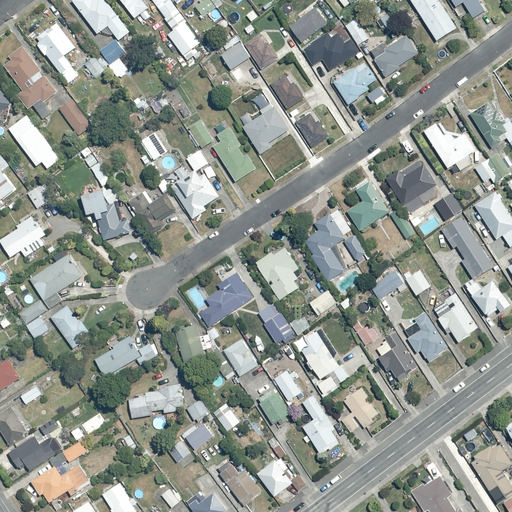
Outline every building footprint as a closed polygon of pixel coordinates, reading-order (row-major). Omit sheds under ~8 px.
[(93,0),(75,0),(74,2),(98,34),(109,26),(120,41),(130,33),(105,0),(93,0)] [(121,0),(136,19),(142,14),(147,20),(154,15),(142,0),(121,0)] [(153,0),(166,17),(165,18),(177,35),(176,36),(180,42),(194,31),(170,0),(153,0)] [(217,8),(211,0),(203,0),(196,6),(205,17),(217,8)] [(211,0),(217,8),(218,9),(224,4),(221,0),(211,0)] [(458,29),(439,0),(411,0),(438,42),(458,29)] [(452,0),(457,7),(464,3),(474,19),(486,12),(478,0),(452,0)] [(328,25),(317,9),(290,26),(301,43),(328,25)] [(259,18),(254,10),(246,15),(252,23),(259,18)] [(420,24),(410,10),(402,16),(412,30),(420,24)] [(370,38),(356,18),(345,25),(359,46),(370,38)] [(77,49),(58,22),(37,37),(41,42),(38,44),(50,61),(52,60),(68,84),(79,76),(66,56),(77,49)] [(252,24),(245,29),(249,35),(257,30),(252,24)] [(238,35),(234,28),(225,33),(230,40),(238,35)] [(323,60),(330,72),(356,55),(359,60),(364,57),(352,39),(345,43),(336,28),(303,50),(314,66),(323,60)] [(267,46),(260,35),(246,44),(262,70),(279,59),(270,44),(267,46)] [(369,53),(388,79),(402,68),(401,67),(419,54),(405,35),(386,48),(382,44),(369,53)] [(126,54),(116,40),(101,51),(120,78),(129,72),(120,58),(126,54)] [(251,57),(241,43),(222,56),(231,70),(229,72),(240,88),(249,82),(238,66),(251,57)] [(58,92),(24,46),(10,56),(13,59),(5,65),(24,91),(19,95),(25,102),(19,106),(25,113),(42,100),(44,102),(58,92)] [(106,70),(95,56),(85,63),(95,77),(106,70)] [(355,68),(354,67),(345,73),(346,75),(334,83),(350,105),(372,90),(369,86),(378,80),(364,62),(355,68)] [(289,73),(285,75),(272,85),(289,110),(306,98),(289,73)] [(386,94),(380,86),(367,95),(373,103),(386,94)] [(0,123),(4,120),(0,115),(0,111),(11,103),(0,89),(0,123)] [(92,125),(73,100),(60,109),(79,135),(92,125)] [(495,111),(489,102),(470,114),(492,149),(503,142),(501,138),(505,135),(511,145),(511,116),(511,115),(507,118),(500,108),(495,111)] [(186,105),(177,112),(183,120),(192,114),(186,105)] [(290,130),(275,108),(244,127),(261,155),(272,148),(269,143),(290,130)] [(320,123),(311,108),(298,116),(300,121),(297,123),(312,147),(329,137),(320,123)] [(40,131),(28,115),(9,129),(37,166),(43,162),(48,169),(61,159),(40,131)] [(214,141),(203,120),(189,128),(201,149),(214,141)] [(476,151),(465,134),(448,131),(441,121),(424,132),(448,169),(456,163),(461,171),(474,163),(469,156),(476,151)] [(241,145),(230,127),(218,135),(222,141),(214,146),(236,182),(257,169),(248,154),(245,156),(239,147),(241,145)] [(168,152),(156,132),(142,141),(155,161),(168,152)] [(112,182),(89,147),(80,152),(104,187),(112,182)] [(210,163),(201,150),(187,159),(196,172),(210,163)] [(511,168),(511,165),(502,150),(475,168),(484,182),(491,178),(493,181),(511,168)] [(437,186),(420,159),(387,180),(410,214),(424,205),(419,197),(437,186)] [(0,205),(2,203),(1,201),(20,186),(0,160),(0,205)] [(200,177),(197,172),(185,180),(173,188),(194,220),(208,210),(206,206),(220,197),(205,174),(200,177)] [(166,179),(157,185),(163,194),(172,189),(166,179)] [(390,213),(371,182),(357,191),(364,202),(348,212),(361,231),(390,213)] [(127,218),(122,220),(116,203),(121,201),(117,188),(83,198),(89,217),(97,214),(105,241),(131,233),(128,223),(127,218)] [(136,211),(150,235),(164,227),(160,220),(176,211),(167,195),(155,202),(148,190),(130,200),(136,211)] [(511,246),(511,216),(497,193),(476,206),(497,240),(503,236),(511,247),(511,246)] [(459,213),(448,196),(435,204),(446,221),(459,213)] [(347,271),(346,270),(364,258),(366,261),(370,258),(354,233),(351,235),(348,231),(351,229),(338,209),(315,224),(320,232),(305,242),(331,282),(347,271)] [(46,235),(33,215),(18,225),(19,228),(0,241),(11,258),(22,251),(26,257),(45,245),(41,239),(46,235)] [(473,279),(474,280),(475,280),(494,267),(462,217),(442,230),(454,249),(457,247),(466,259),(462,262),(473,279)] [(416,234),(407,220),(398,226),(407,239),(416,234)] [(300,268),(285,245),(272,254),(271,253),(256,263),(281,300),(299,288),(295,281),(304,275),(300,268)] [(84,277),(70,255),(31,279),(50,309),(63,301),(58,293),(84,277)] [(391,274),(388,269),(381,273),(384,278),(371,286),(380,299),(398,288),(401,292),(407,289),(397,271),(391,274)] [(431,287),(420,269),(411,274),(409,270),(403,274),(417,296),(431,287)] [(254,298),(237,273),(219,285),(221,288),(206,298),(212,305),(200,313),(210,327),(254,298)] [(481,289),(475,280),(474,280),(473,279),(465,285),(489,318),(500,310),(502,313),(511,306),(493,280),(481,289)] [(337,303),(328,290),(310,303),(319,316),(337,303)] [(452,332),(460,344),(468,339),(467,337),(480,329),(455,293),(446,300),(447,301),(435,310),(441,318),(439,319),(449,334),(452,332)] [(348,295),(339,302),(345,310),(354,304),(348,295)] [(39,316),(48,310),(41,299),(19,314),(26,325),(33,320),(39,316)] [(278,345),(298,332),(291,322),(288,324),(281,313),(279,314),(272,304),(259,313),(267,324),(265,326),(278,345)] [(79,320),(68,305),(51,317),(75,350),(94,337),(81,319),(79,320)] [(416,319),(419,323),(405,332),(410,338),(408,339),(418,353),(421,351),(430,364),(442,356),(441,355),(450,349),(426,312),(416,319)] [(8,316),(0,320),(0,322),(5,331),(14,325),(8,316)] [(33,320),(26,325),(36,339),(49,330),(39,316),(33,320)] [(380,337),(371,324),(358,332),(366,346),(380,337)] [(213,347),(208,332),(199,335),(196,325),(175,331),(185,364),(206,358),(203,350),(213,347)] [(214,326),(207,330),(208,332),(213,340),(220,336),(214,326)] [(318,376),(312,379),(318,388),(319,387),(324,394),(350,377),(342,364),(339,366),(317,331),(305,339),(310,346),(302,351),(318,376)] [(418,366),(397,333),(386,340),(387,342),(377,348),(382,356),(379,358),(388,372),(391,370),(397,379),(418,366)] [(96,359),(106,377),(130,363),(135,371),(162,356),(153,341),(138,350),(130,336),(114,346),(115,348),(96,359)] [(259,366),(243,339),(224,350),(240,377),(259,366)] [(0,392),(21,379),(9,360),(0,365),(0,392)] [(236,374),(228,362),(219,367),(227,380),(236,374)] [(302,393),(287,371),(275,379),(289,401),(302,393)] [(185,406),(181,384),(159,388),(160,391),(129,396),(133,419),(154,415),(153,413),(164,411),(165,414),(177,411),(177,408),(185,406)] [(44,394),(38,385),(21,396),(27,404),(44,394)] [(281,424),(282,426),(292,420),(290,418),(293,416),(275,389),(258,400),(276,427),(281,424)] [(342,419),(351,433),(363,425),(365,429),(375,422),(373,419),(379,414),(362,389),(345,401),(353,412),(342,419)] [(315,420),(304,427),(308,434),(303,437),(308,444),(312,441),(322,455),(340,444),(332,431),(336,429),(315,396),(304,403),(315,420)] [(201,400),(189,409),(199,424),(206,419),(208,422),(214,418),(201,400)] [(241,422),(227,403),(214,412),(228,431),(241,422)] [(10,445),(33,431),(21,413),(18,415),(13,407),(0,414),(0,431),(1,431),(10,445)] [(55,418),(40,427),(45,436),(60,426),(55,418)] [(213,437),(203,424),(186,437),(196,450),(213,437)] [(86,436),(81,427),(72,432),(77,441),(86,436)] [(138,445),(131,435),(118,445),(122,451),(129,447),(131,450),(138,445)] [(44,448),(35,436),(9,453),(19,467),(25,463),(31,471),(57,454),(50,443),(44,448)] [(286,452),(275,436),(268,441),(280,457),(286,452)] [(68,460),(69,463),(94,448),(89,439),(84,442),(83,440),(50,460),(54,468),(32,482),(41,496),(45,494),(51,503),(69,491),(73,496),(91,484),(78,464),(69,470),(64,462),(68,460)] [(191,453),(183,443),(170,452),(178,463),(191,453)] [(511,465),(511,461),(501,445),(495,449),(492,446),(473,458),(474,460),(471,462),(499,505),(511,496),(511,484),(503,471),(511,465)] [(258,474),(276,497),(292,485),(299,494),(310,486),(301,473),(295,477),(289,468),(281,457),(258,474)] [(230,460),(219,468),(222,473),(221,474),(245,506),(263,492),(245,468),(239,472),(230,460)] [(225,502),(204,474),(196,480),(203,489),(187,501),(195,511),(228,511),(230,511),(224,503),(225,502)] [(462,511),(460,511),(457,511),(449,498),(455,494),(447,482),(445,484),(440,477),(425,487),(424,485),(412,492),(425,511),(428,510),(429,511),(462,511)] [(113,509),(111,510),(112,511),(137,511),(134,506),(139,502),(136,497),(132,499),(121,483),(103,494),(113,509)] [(176,495),(170,488),(162,495),(173,508),(183,499),(178,493),(176,495)] [(511,511),(511,499),(499,508),(501,511),(511,511)] [(96,511),(89,501),(74,510),(75,511),(96,511)]
